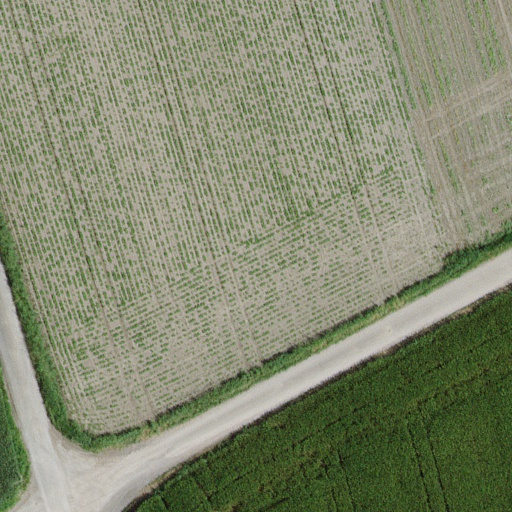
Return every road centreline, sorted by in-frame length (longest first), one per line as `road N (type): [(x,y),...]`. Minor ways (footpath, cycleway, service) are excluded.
road 1 (track): [(57,511),(511,269)]
road 2 (unclassified): [(59,511),(0,308)]
